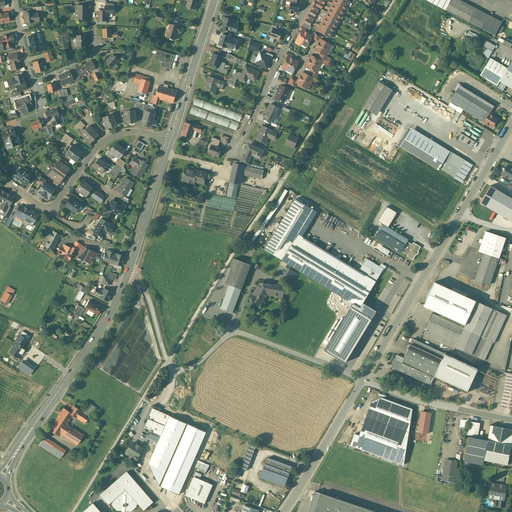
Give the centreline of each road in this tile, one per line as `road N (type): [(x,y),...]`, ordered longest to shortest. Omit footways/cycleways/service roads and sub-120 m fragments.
road 1 (residential): [(364,379),(233,330),(193,366),(173,368),(145,291),(128,271)]
road 2 (secondary): [(128,271),(107,318),(0,475)]
road 3 (residential): [(364,379),(457,216)]
road 4 (residential): [(283,511),(364,379)]
road 5 (residential): [(364,379),(511,418)]
road 6 (secondary): [(214,0),(170,140)]
road 7 (secondary): [(170,140),(128,271)]
road 8 (residential): [(94,0),(92,53),(32,82)]
